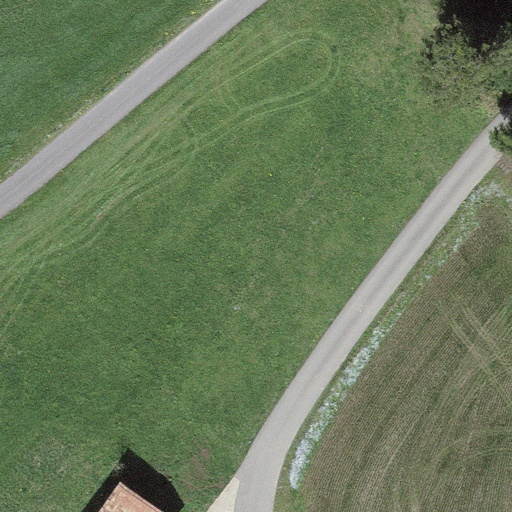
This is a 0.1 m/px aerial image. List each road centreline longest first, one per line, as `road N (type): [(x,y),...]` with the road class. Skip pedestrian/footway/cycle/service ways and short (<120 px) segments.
road 1 (track): [(249,511),(269,453),(326,355),(511,131)]
road 2 (unclassified): [(261,0),(0,212)]
